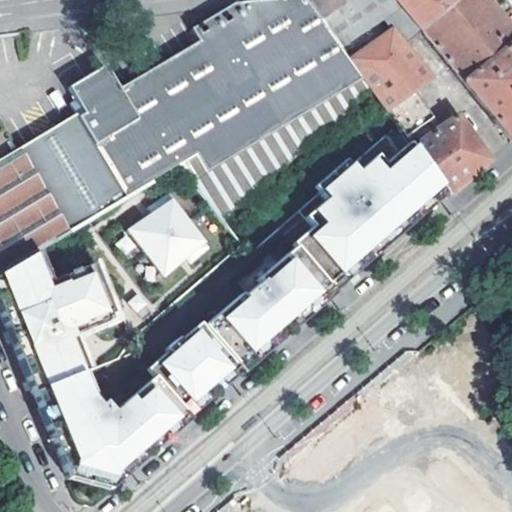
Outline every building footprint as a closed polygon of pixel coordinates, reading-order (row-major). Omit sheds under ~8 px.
[(304,0),(274,0),(232,6),(188,30),(196,42),(121,86),(171,172),(177,168),(198,156),(209,174),(333,97),(345,116),(362,101),(372,93),(362,79),(348,60),(339,48),(324,27),(304,0)] [(344,0),(304,0),(324,27),(351,8),(344,0)] [(324,27),(339,48),(383,18),(391,29),(404,45),(420,31),(394,0),(344,0),(351,8),(324,27)] [(394,0),(420,31),(457,0),(394,0)] [(511,34),(484,0),(457,0),(420,31),(511,143),(511,142),(511,34)] [(511,0),(503,0),(511,11),(511,0)] [(391,29),(348,60),(362,79),(406,47),(404,45),(391,29)] [(362,79),(372,93),(389,117),(448,198),(478,173),(493,160),(472,136),(455,116),(439,127),(414,92),(431,78),(406,47),(362,79)] [(72,85),(54,96),(67,118),(85,108),(72,85)] [(151,183),(152,183),(171,172),(121,86),(85,108),(67,118),(54,96),(35,107),(42,119),(36,123),(43,133),(0,158),(0,269),(150,181),(151,183)] [(177,168),(221,222),(345,116),(333,97),(209,174),(198,156),(177,168)] [(389,117),(239,245),(303,323),(335,295),(348,284),(416,226),(448,198),(389,117)] [(157,220),(133,239),(167,281),(190,262),(195,267),(213,253),(171,200),(152,215),(157,220)] [(115,356),(31,392),(65,476),(71,473),(109,481),(113,485),(173,434),(257,362),(303,323),(239,245),(206,274),(130,339),(115,356)] [(35,249),(0,269),(0,315),(8,336),(28,385),(31,392),(84,369),(70,334),(90,326),(87,319),(107,310),(89,264),(48,281),(35,249)] [(87,319),(90,326),(110,318),(107,310),(87,319)]
